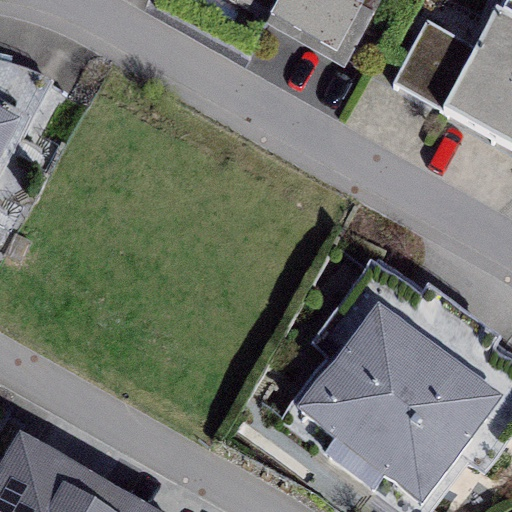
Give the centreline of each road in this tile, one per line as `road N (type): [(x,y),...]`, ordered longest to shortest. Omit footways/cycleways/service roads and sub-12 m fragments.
road 1 (residential): [(67,0),(511,247)]
road 2 (residential): [(0,357),(278,511)]
